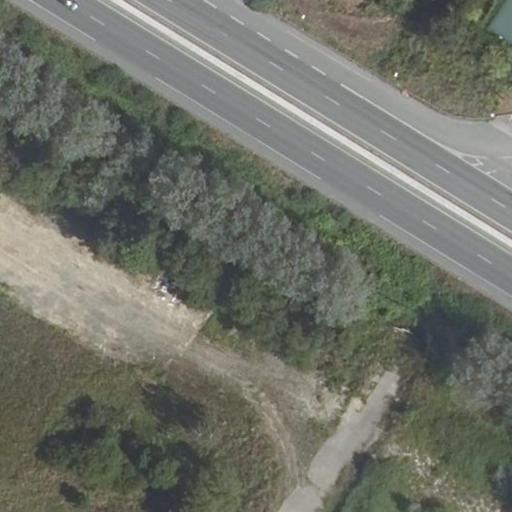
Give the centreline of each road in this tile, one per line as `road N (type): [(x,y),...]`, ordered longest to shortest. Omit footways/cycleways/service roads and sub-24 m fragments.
road 1 (primary): [(55,0),(511,283)]
road 2 (primary): [(511,204),(185,0)]
road 3 (unclassified): [(306,511),(426,341)]
